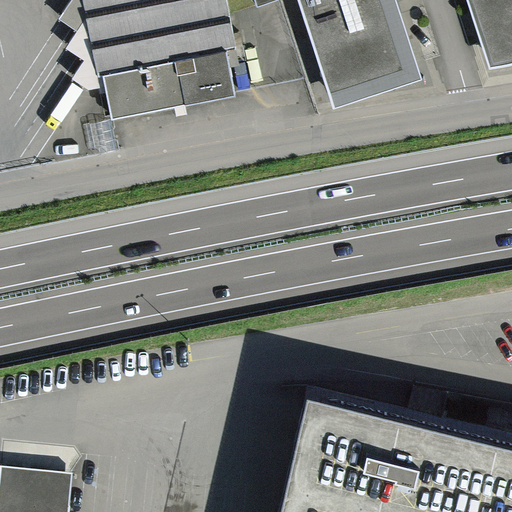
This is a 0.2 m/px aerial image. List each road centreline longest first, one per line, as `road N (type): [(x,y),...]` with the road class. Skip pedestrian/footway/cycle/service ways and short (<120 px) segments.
road 1 (motorway): [(0,327),(511,229)]
road 2 (motorway): [(511,170),(0,268)]
road 3 (residential): [(0,198),(511,108)]
road 4 (unknown): [(37,191),(2,0)]
